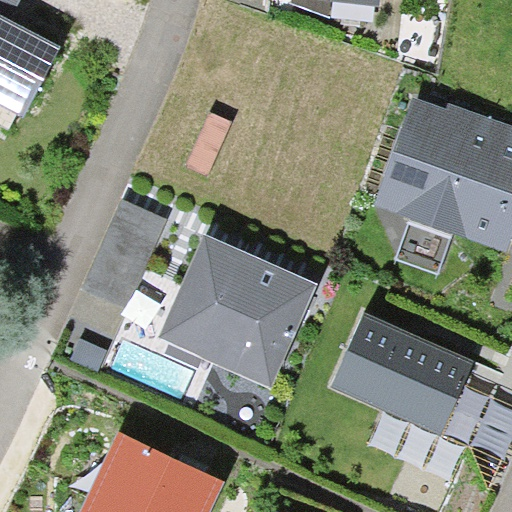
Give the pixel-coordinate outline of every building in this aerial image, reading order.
[(0,0),(0,13),(10,19),(20,0),(0,0)] [(10,19),(0,13),(0,103),(25,116),(61,45),(10,19)] [(413,97),(375,205),(506,252),(511,234),(511,132),(511,130),(511,125),(449,103),(447,109),(413,97)] [(208,176),(232,121),(209,111),(185,166),(208,176)] [(168,219),(121,198),(79,289),(126,311),(168,219)] [(319,283),(204,233),(157,339),(272,389),(319,283)] [(474,361),(366,313),(331,387),(440,435),(474,361)] [(108,351),(78,338),(68,360),(97,373),(108,351)] [(120,430),(84,505),(99,511),(210,511),(225,480),(120,430)]
